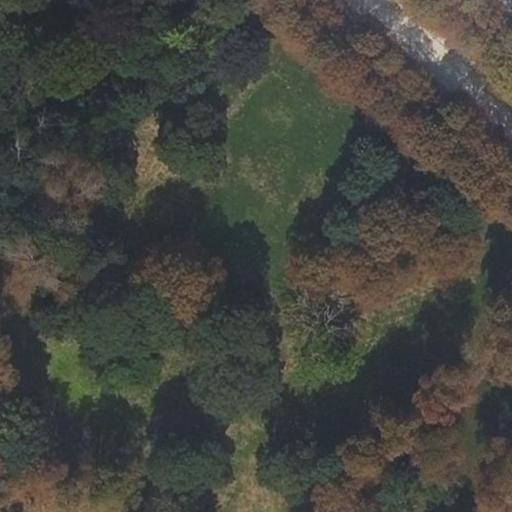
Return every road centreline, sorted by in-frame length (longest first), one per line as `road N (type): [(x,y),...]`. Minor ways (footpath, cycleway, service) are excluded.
road 1 (track): [(365,511),(511,343)]
road 2 (track): [(511,120),(366,0)]
